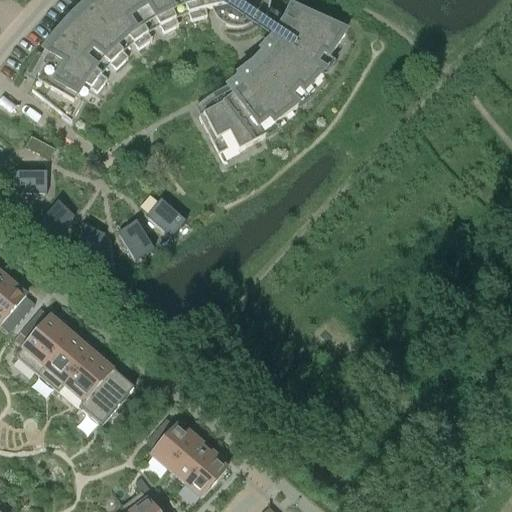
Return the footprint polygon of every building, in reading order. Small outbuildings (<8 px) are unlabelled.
[(104,0),(103,0),(106,3),(90,17),(87,14),(73,27),(76,29),(63,45),(59,43),(48,58),(51,59),(32,93),(72,126),(84,103),(78,100),(84,88),(95,94),(94,94),(97,96),(108,82),(96,73),(105,63),(114,70),(116,72),(128,60),(119,50),(129,41),(136,50),(138,52),(153,43),(145,30),(156,23),(162,33),(164,36),(179,29),(173,15),(185,10),(190,21),(191,24),(208,19),(206,12),(216,10),(216,9),(223,8),(224,17),(225,28),(229,29),(227,33),(226,33),(226,34),(228,35),(232,36),(236,36),(237,36),(242,36),(246,35),(249,34),(253,32),(255,31),(257,30),(260,27),(263,24),(265,21),(266,19),(267,17),(268,15),(269,14),(269,12),(270,10),(270,7),(270,5),(270,2),(270,1),(270,0),(104,0)] [(222,106),(198,119),(219,157),(226,153),(226,152),(236,147),(239,153),(245,150),(266,139),(259,130),(269,122),(274,128),(283,121),(298,109),(290,102),(299,92),(304,97),(312,88),(325,75),(315,68),(323,57),(328,61),(332,55),(333,55),(343,39),(345,36),(338,33),(290,11),(284,23),(291,28),(272,57),(272,58),(249,83),(249,84),(222,105),(222,106)] [(30,140),(25,150),(50,163),(55,153),(30,140)] [(46,176),(13,176),(13,198),(46,198),(46,176)] [(160,204),(146,220),(171,242),(185,225),(160,204)] [(57,205),(36,230),(53,244),(74,220),(57,205)] [(136,225),(117,236),(134,264),(153,252),(136,225)] [(84,230),(72,260),(92,268),(105,238),(84,230)] [(0,295),(9,286),(0,278),(0,295)] [(9,286),(0,295),(0,329),(5,323),(10,318),(15,312),(20,306),(25,300),(9,286)] [(25,300),(20,306),(29,314),(34,308),(25,300)] [(20,306),(15,312),(24,319),(29,314),(20,306)] [(24,319),(15,312),(10,318),(19,325),(24,319)] [(49,321),(40,313),(35,319),(44,326),(49,321)] [(19,325),(10,318),(5,323),(14,331),(19,325)] [(35,319),(30,325),(39,332),(44,326),(35,319)] [(29,344),(21,352),(43,371),(70,339),(49,321),(44,326),(39,332),(34,338),(29,344)] [(14,331),(5,323),(0,329),(9,337),(14,331)] [(30,325),(25,330),(34,338),(39,332),(30,325)] [(25,330),(20,336),(29,344),(34,338),(25,330)] [(43,371),(63,389),(91,357),(70,339),(43,371)] [(83,406),(84,406),(112,374),(91,357),(63,389),(83,406)] [(84,406),(83,406),(78,412),(100,431),(133,393),(112,374),(84,406)] [(174,430),(166,423),(161,429),(169,436),(174,430)] [(167,473),(192,444),(175,429),(174,430),(169,436),(164,442),(159,448),(154,454),(150,459),(167,473)] [(161,429),(156,435),(164,442),(169,436),(161,429)] [(156,435),(151,440),(159,448),(164,442),(156,435)] [(151,440),(146,446),(154,454),(159,448),(151,440)] [(183,487),(208,458),(192,444),(167,473),(183,487)] [(183,487),(200,502),(225,472),(208,458),(183,487)] [(140,483),(134,487),(141,497),(147,492),(140,483)] [(147,492),(141,497),(146,504),(148,506),(154,501),(147,492)] [(154,501),(148,506),(152,511),(158,511),(161,510),(154,501)]
